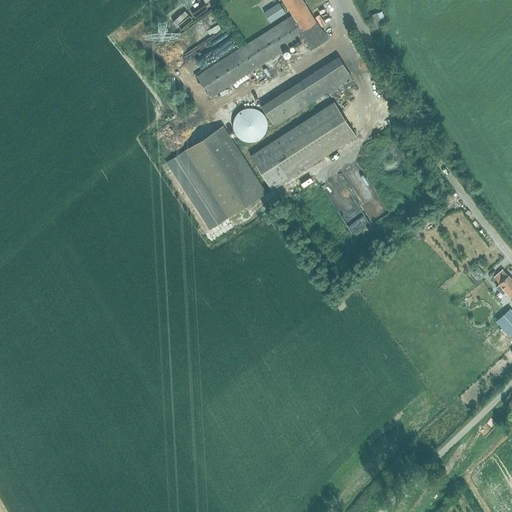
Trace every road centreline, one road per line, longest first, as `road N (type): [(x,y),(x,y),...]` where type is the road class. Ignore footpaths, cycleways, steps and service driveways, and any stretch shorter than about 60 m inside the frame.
road 1 (unclassified): [(459,191),(346,0)]
road 2 (unclassified): [(382,511),(506,389)]
